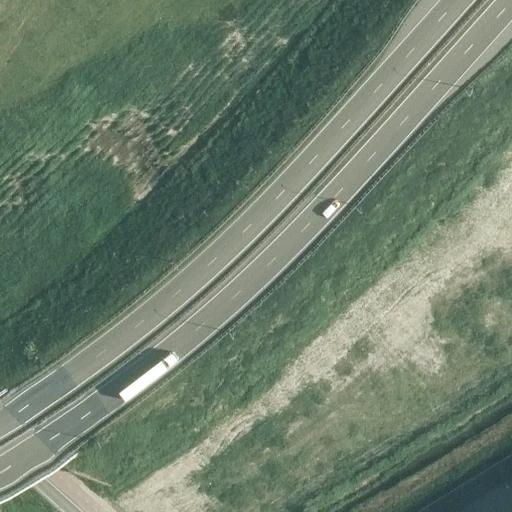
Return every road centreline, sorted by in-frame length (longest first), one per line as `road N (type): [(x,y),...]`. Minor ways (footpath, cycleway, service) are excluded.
road 1 (trunk): [(0,468),(125,387),(238,293),(511,0)]
road 2 (trunk): [(457,0),(203,269),(0,422)]
